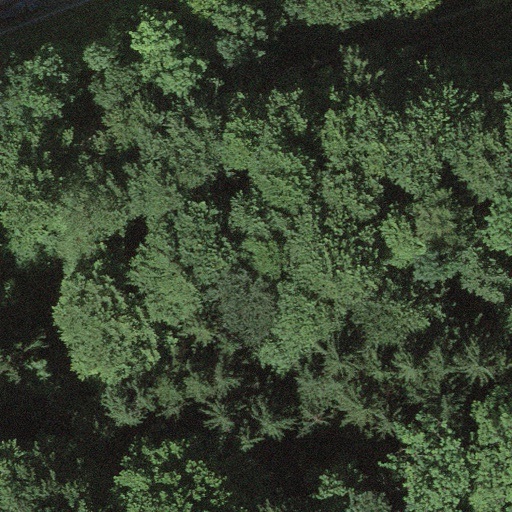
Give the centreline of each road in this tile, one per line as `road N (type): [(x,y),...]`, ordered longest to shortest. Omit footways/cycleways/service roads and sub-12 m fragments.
road 1 (track): [(39,131),(163,257),(214,293),(251,306),(289,314),(367,310),(511,272)]
road 2 (track): [(0,143),(492,0)]
